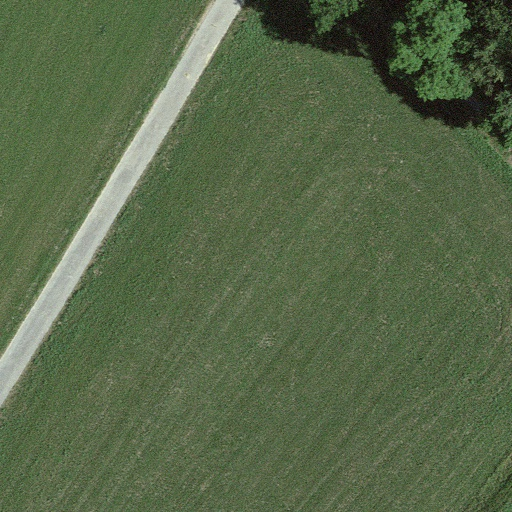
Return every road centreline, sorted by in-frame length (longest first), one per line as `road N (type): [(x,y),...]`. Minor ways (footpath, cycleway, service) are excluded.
road 1 (track): [(0,396),(65,301),(241,0)]
road 2 (track): [(363,0),(410,28),(511,115)]
